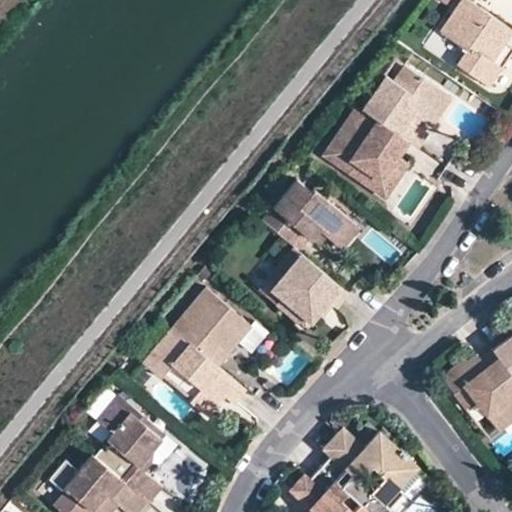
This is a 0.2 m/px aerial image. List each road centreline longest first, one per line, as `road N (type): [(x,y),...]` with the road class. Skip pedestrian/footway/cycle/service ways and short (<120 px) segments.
road 1 (residential): [(511,149),(393,313),(394,339)]
road 2 (residential): [(240,511),(278,448),(373,360)]
road 3 (residential): [(373,360),(500,511)]
road 4 (residential): [(394,339),(429,340),(511,275)]
